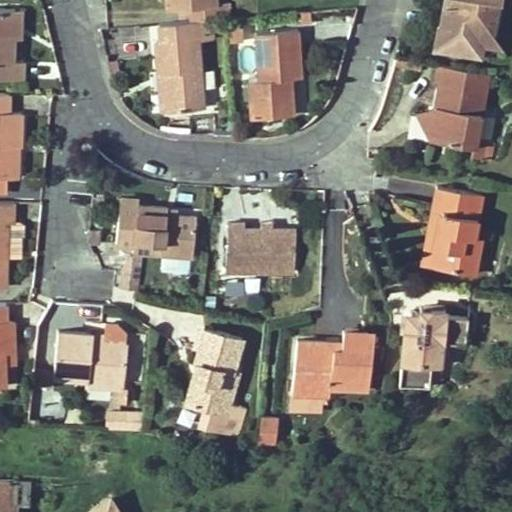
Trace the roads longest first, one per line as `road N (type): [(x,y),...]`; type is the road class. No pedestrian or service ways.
road 1 (residential): [(100,112),(155,146),(295,147),(347,109),(378,0)]
road 2 (residential): [(100,112),(57,140),(56,273)]
